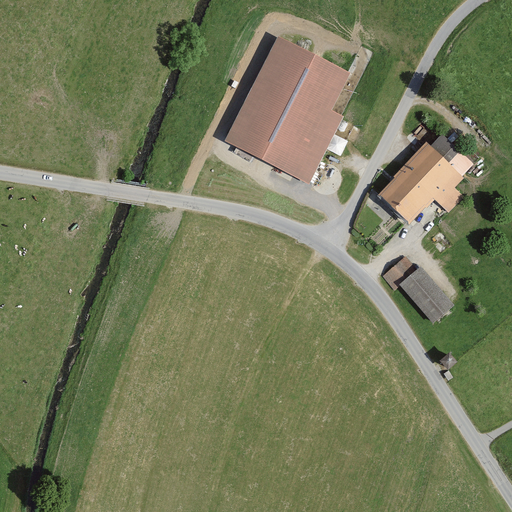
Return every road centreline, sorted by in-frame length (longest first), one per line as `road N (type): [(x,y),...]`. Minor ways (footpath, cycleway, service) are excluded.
road 1 (unclassified): [(329,250),(241,211),(0,172)]
road 2 (unclassified): [(511,499),(379,298),(329,250)]
road 3 (residential): [(476,0),(436,44),(329,250)]
